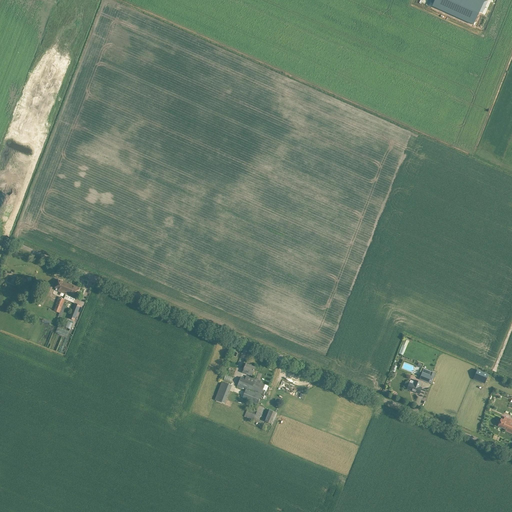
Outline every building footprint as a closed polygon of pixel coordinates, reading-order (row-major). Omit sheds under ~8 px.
[(479,0),(434,0),(432,6),(473,25),(484,2),(479,0)] [(59,291),(67,294),(71,285),(59,280),(57,284),(56,287),(60,289),(59,291)] [(71,285),(67,294),(65,299),(74,303),(75,298),(76,298),(78,293),(80,288),(73,285),(71,285)] [(37,302),(42,304),(47,288),(42,286),(37,302)] [(58,316),(64,302),(65,299),(60,297),(53,314),(58,316)] [(64,302),(58,316),(61,317),(67,303),(64,302)] [(69,318),(74,320),(80,305),(75,304),(69,318)] [(67,337),(69,330),(58,326),(55,333),(67,337)] [(398,353),(403,355),(407,345),(402,343),(398,353)] [(248,375),(248,374),(252,375),(256,367),(246,363),(242,372),(248,375)] [(424,369),(422,372),(419,379),(428,383),(432,372),(424,369)] [(477,370),(473,379),(485,384),(488,374),(477,370)] [(243,386),(261,394),(265,385),(261,383),(261,382),(246,376),(245,379),(241,377),(237,386),(242,389),(243,386)] [(406,381),(403,387),(419,394),(422,387),(420,386),(422,382),(420,381),(415,380),(414,381),(410,380),(409,382),(406,381)] [(215,399),(225,403),(230,390),(233,392),(235,386),(222,381),(215,399)] [(245,399),(259,404),(262,396),(251,392),(251,393),(245,391),(244,394),(247,395),(245,399)] [(244,417),(258,423),(264,408),(250,402),(244,417)] [(265,421),(272,424),(273,424),(277,413),(269,410),(265,421)] [(501,418),(500,421),(498,426),(506,429),(505,431),(511,433),(511,420),(511,419),(509,422),(501,418)]
